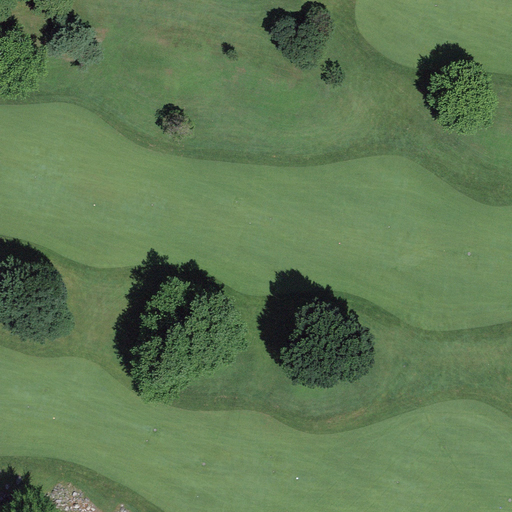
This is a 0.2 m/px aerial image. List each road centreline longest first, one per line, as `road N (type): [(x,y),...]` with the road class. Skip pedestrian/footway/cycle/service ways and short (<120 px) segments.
road 1 (track): [(0,420),(367,511)]
road 2 (track): [(315,0),(432,137),(511,215)]
